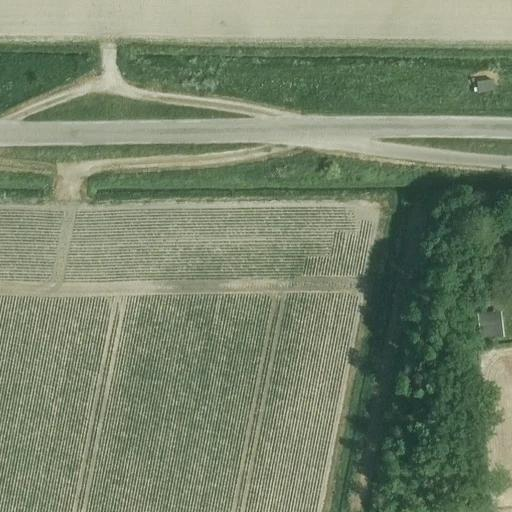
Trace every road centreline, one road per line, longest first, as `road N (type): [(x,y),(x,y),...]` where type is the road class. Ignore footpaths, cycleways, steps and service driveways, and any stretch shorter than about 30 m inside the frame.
road 1 (unclassified): [(0,137),(332,131)]
road 2 (unclassified): [(332,131),(385,153),(511,166)]
road 3 (unclassified): [(332,131),(511,140)]
